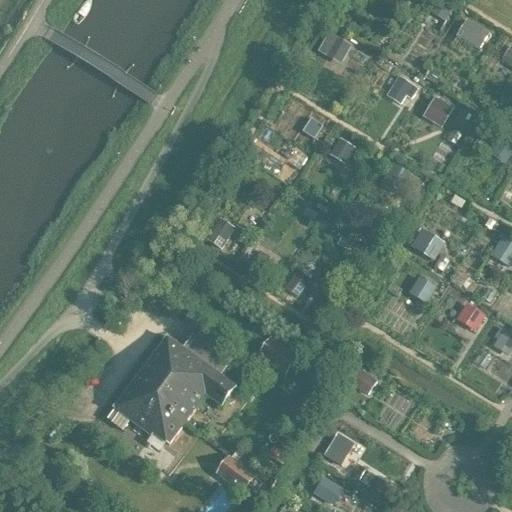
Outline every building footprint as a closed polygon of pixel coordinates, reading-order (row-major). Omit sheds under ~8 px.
[(492,31),(472,18),(464,30),(485,42),(492,31)] [(340,27),(332,46),(346,52),(354,33),(340,27)] [(385,55),(378,68),(388,74),(395,61),(385,55)] [(445,111),(456,97),(442,86),(431,100),(445,111)] [(511,156),(511,143),(499,135),(490,149),(509,161),(511,156)] [(413,171),(394,163),(387,178),(406,186),(413,171)] [(245,229),(228,220),(218,239),(234,248),(245,229)] [(511,258),(511,256),(511,226),(496,244),(511,258)] [(489,315),(470,304),(459,324),(478,334),(489,315)] [(493,340),(508,350),(511,343),(511,321),(508,319),(493,340)] [(221,376),(233,360),(196,333),(184,349),(168,337),(115,408),(120,413),(113,423),(124,431),(131,421),(153,437),(155,434),(170,445),(207,395),(223,406),(237,388),(221,376)] [(272,340),(260,356),(286,375),(298,359),(272,340)] [(277,448),(271,458),(284,465),(290,455),(277,448)] [(231,458),(219,474),(244,494),(256,478),(231,458)] [(359,496),(334,479),(326,492),(350,509),(359,496)]
